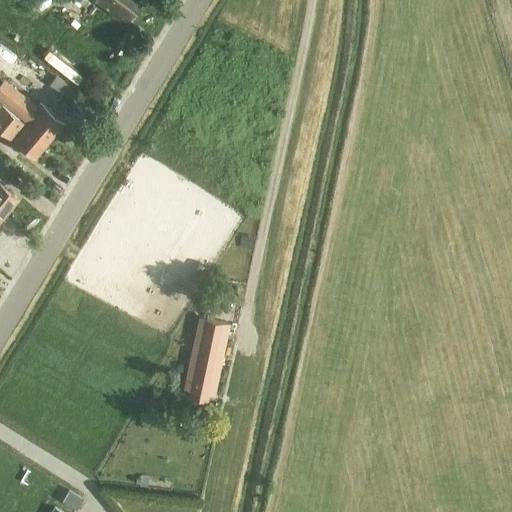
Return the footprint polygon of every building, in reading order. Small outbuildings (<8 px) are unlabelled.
[(33,0),(43,11),(55,0),(33,0)] [(96,0),(119,17),(124,12),(129,16),(141,2),(138,0),(96,0)] [(0,80),(0,98),(25,119),(37,105),(3,77),(0,80)] [(25,119),(50,139),(65,121),(41,101),(37,105),(25,119)] [(24,122),(2,104),(1,105),(0,106),(0,128),(11,137),(35,157),(50,139),(25,119),(24,122)] [(0,212),(4,216),(19,198),(0,182),(0,181),(2,179),(0,177),(0,212)] [(214,394),(229,324),(201,318),(186,388),(191,389),(189,395),(207,399),(208,393),(214,394)] [(83,506),(89,495),(75,488),(69,499),(83,506)]
